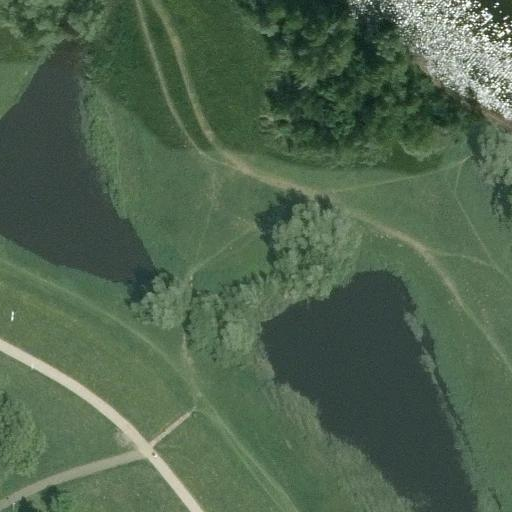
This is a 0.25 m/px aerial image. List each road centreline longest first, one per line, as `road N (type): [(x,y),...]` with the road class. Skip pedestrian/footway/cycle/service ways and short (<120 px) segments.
road 1 (track): [(155,0),(211,136),(228,156),(278,188),(383,213),(454,255),(511,380)]
road 2 (track): [(146,453),(193,415),(198,398),(181,294),(207,212),(238,165)]
road 3 (track): [(0,258),(165,350),(198,398)]
road 4 (track): [(295,511),(198,398)]
